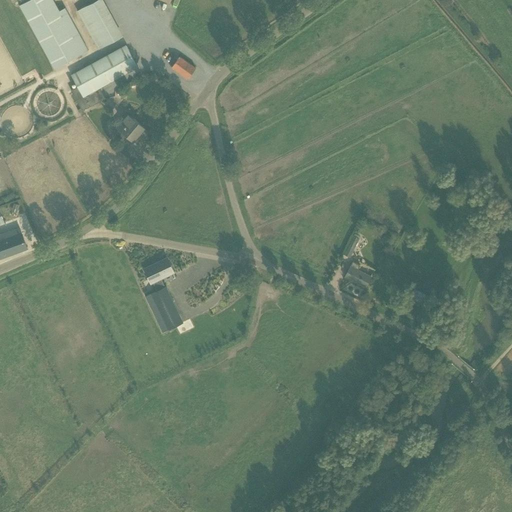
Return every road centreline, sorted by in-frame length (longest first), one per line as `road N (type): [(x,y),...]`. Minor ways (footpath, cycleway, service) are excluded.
road 1 (unclassified): [(511,448),(483,391),(455,360),(254,261)]
road 2 (unclassified): [(88,229),(123,201),(206,87)]
road 3 (unclassified): [(254,261),(206,87)]
road 4 (unclassified): [(254,261),(88,229)]
road 5 (unclassified): [(206,87),(325,0)]
